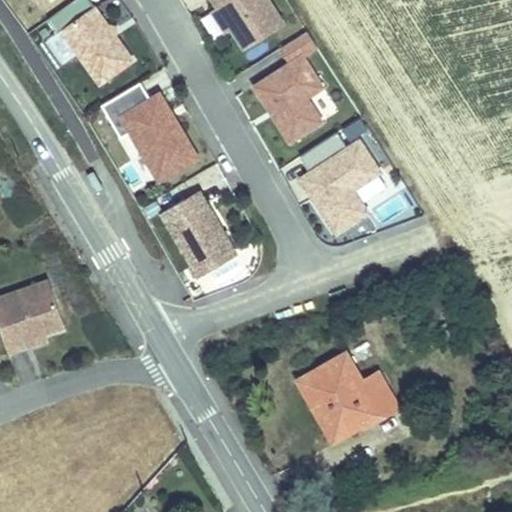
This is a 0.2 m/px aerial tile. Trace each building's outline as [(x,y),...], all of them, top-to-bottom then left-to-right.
[(40,0),(54,19),(81,0),(40,0)] [(288,22),(273,0),(216,0),(221,6),(235,29),(248,48),(288,22)] [(235,29),(221,6),(212,12),(226,34),(235,29)] [(146,76),(129,53),(120,51),(121,42),(98,10),(76,25),(86,39),(74,46),(113,100),(146,76)] [(129,53),(130,44),(121,42),(120,51),(129,53)] [(341,139),(326,115),(342,104),(322,73),(336,64),(325,49),(298,66),(308,81),(273,103),(309,159),(341,139)] [(211,176),(174,114),(165,118),(155,101),(116,124),(135,156),(146,150),(174,198),(211,176)] [(360,139),(301,177),(334,229),(370,210),(355,188),(382,171),(360,139)] [(223,225),(216,212),(201,222),(208,234),(223,225)] [(253,275),(223,225),(208,234),(201,222),(200,220),(176,234),(214,298),(253,275)] [(57,290),(54,281),(39,286),(42,295),(57,290)] [(39,286),(0,299),(0,311),(14,352),(45,341),(42,334),(52,330),(69,325),(57,290),(42,295),(39,286)] [(54,338),(52,330),(42,334),(45,341),(54,338)] [(214,348),(217,355),(229,351),(226,343),(214,348)] [(360,355),(316,385),(334,413),(330,415),(347,440),(374,423),(379,430),(414,407),(391,372),(377,380),(360,355)]
